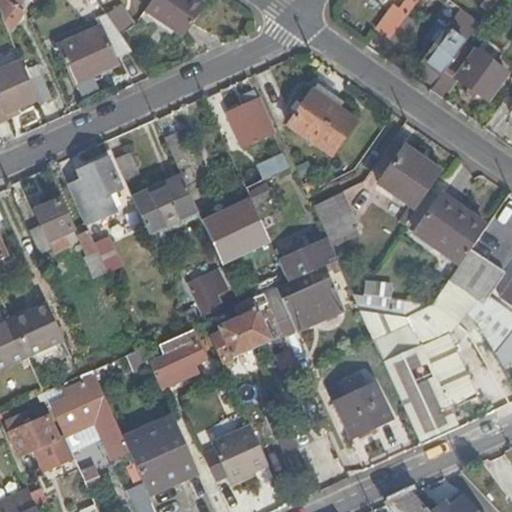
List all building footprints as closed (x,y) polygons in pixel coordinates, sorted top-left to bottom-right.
[(199,0),(153,0),(146,10),(185,37),(207,6),(199,0)] [(407,0),(399,11),(407,17),(415,6),(419,0),(407,0)] [(488,0),(483,8),(489,12),(497,0),(488,0)] [(121,7),(108,16),(112,22),(121,36),(135,27),(121,7)] [(376,29),(391,40),(407,17),(399,11),(392,7),(376,29)] [(480,24),(463,11),(423,64),(442,77),(446,71),(480,24)] [(116,60),(133,52),(121,36),(112,22),(58,47),(75,83),(118,64),(116,60)] [(431,91),(443,100),(459,81),(469,88),(476,93),(488,102),(507,75),(477,52),(457,79),(446,71),(442,77),(431,91)] [(22,61),(0,70),(0,125),(7,122),(5,117),(19,111),(39,102),(26,72),(22,61)] [(38,66),(26,72),(39,102),(41,108),(54,102),(38,66)] [(340,109),(344,103),(317,85),(289,124),(332,156),(356,121),(340,109)] [(473,97),(476,93),(469,88),(466,92),(473,97)] [(268,119),(256,93),(243,99),(246,106),(232,113),(240,131),(268,119)] [(5,117),(7,122),(21,116),(19,111),(5,117)] [(178,132),(165,138),(176,162),(190,156),(178,132)] [(381,183),(416,209),(442,173),(405,147),(393,164),(381,183)] [(139,174),(130,154),(117,160),(127,180),(139,174)] [(269,166),(243,179),(247,189),(266,179),(291,168),(285,154),(272,160),(276,169),(272,171),(269,166)] [(69,185),(87,226),(118,212),(110,195),(123,189),(109,158),(78,172),(81,179),(69,185)] [(134,197),(150,234),(199,213),(182,176),(134,197)] [(250,194),(252,200),(257,209),(276,201),(266,179),(247,189),(250,194)] [(358,227),(343,194),(315,208),(329,239),(330,240),(358,227)] [(416,233),(461,265),(471,250),(484,231),(439,199),(416,233)] [(30,230),(41,252),(52,246),(56,254),(71,247),(68,238),(63,241),(60,235),(74,229),(60,200),(36,211),(42,224),(30,230)] [(252,200),(203,223),(223,264),(271,241),(257,209),(252,200)] [(330,240),(334,251),(363,238),(358,227),(330,240)] [(79,235),(89,256),(99,251),(89,231),(79,235)] [(310,274),(339,260),(334,251),(330,240),(329,239),(281,262),(290,282),(310,274)] [(461,265),(450,279),(481,301),(486,295),(502,273),(471,250),(461,265)] [(94,280),(109,272),(100,253),(99,251),(89,256),(84,258),(94,280)] [(219,271),(189,284),(204,316),(223,307),(218,296),(228,291),(219,271)] [(265,294),(284,335),(345,307),(332,277),(315,285),(310,274),(290,282),(265,294)] [(433,304),(458,324),(467,311),(478,324),(503,369),(511,364),(511,314),(486,295),(481,301),(450,279),(433,304)] [(366,285),(365,296),(389,299),(391,288),(366,285)] [(511,285),(502,300),(511,307),(511,285)] [(458,324),(433,304),(389,299),(365,296),(355,296),(376,341),(420,440),(456,424),(450,410),(478,397),(450,335),(458,324)] [(0,366),(65,339),(48,302),(0,323),(0,366)] [(239,317),(254,348),(273,340),(259,308),(239,317)] [(212,338),(223,362),(254,348),(239,317),(219,325),(222,333),(212,338)] [(150,362),(151,365),(161,387),(178,380),(175,373),(208,359),(195,330),(162,343),(167,354),(150,362)] [(144,349),(130,355),(138,372),(151,365),(150,362),(144,349)] [(346,398),(335,403),(352,438),(393,418),(377,382),(367,388),(360,375),(340,385),(346,398)] [(126,441),(110,406),(99,411),(93,397),(87,381),(66,390),(71,402),(77,416),(64,422),(69,433),(98,421),(104,432),(101,434),(113,458),(130,450),(126,441)] [(77,416),(71,402),(63,405),(57,407),(64,422),(77,416)] [(32,424),(49,416),(45,407),(28,414),(32,424)] [(74,458),(65,436),(59,438),(49,416),(32,424),(28,414),(7,424),(21,455),(35,449),(44,471),(74,458)] [(147,491),(197,468),(175,418),(126,441),(130,450),(147,491)] [(269,465),(252,427),(214,443),(216,448),(228,477),(230,482),(269,465)] [(216,448),(204,453),(217,482),(228,477),(216,448)] [(38,511),(30,491),(0,504),(0,507),(2,511),(38,511)] [(156,511),(148,491),(134,497),(139,511),(156,511)] [(429,511),(414,493),(393,503),(400,511),(429,511)]
